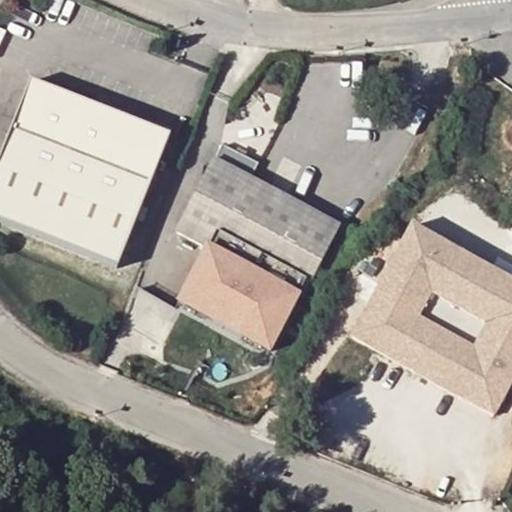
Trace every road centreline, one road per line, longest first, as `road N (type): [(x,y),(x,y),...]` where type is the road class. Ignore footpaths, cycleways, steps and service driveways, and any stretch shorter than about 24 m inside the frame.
road 1 (unclassified): [(381,511),(67,385),(0,343)]
road 2 (unclassified): [(168,0),(252,27),(312,33),(511,5)]
